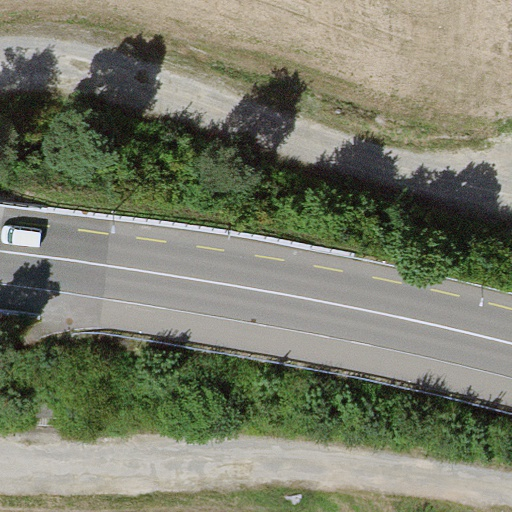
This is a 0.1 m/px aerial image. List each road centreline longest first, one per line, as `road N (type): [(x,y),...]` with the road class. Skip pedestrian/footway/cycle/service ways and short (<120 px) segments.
road 1 (track): [(511,186),(317,143),(81,72),(0,58)]
road 2 (secondary): [(511,344),(0,258)]
road 3 (track): [(0,468),(418,466),(511,487)]
